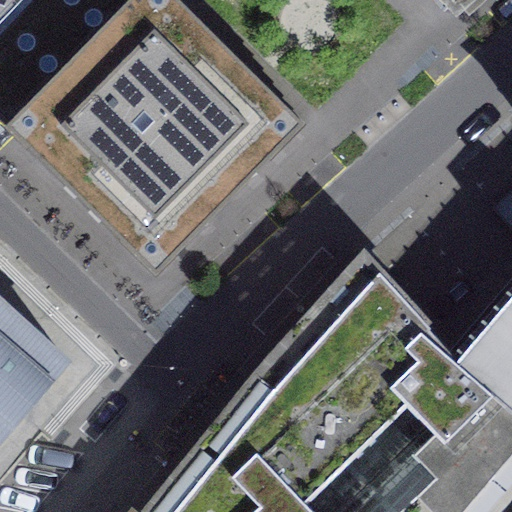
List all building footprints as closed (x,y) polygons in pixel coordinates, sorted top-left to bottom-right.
[(0,0),(0,33),(31,0),(0,0)] [(31,0),(0,33),(0,118),(8,127),(6,128),(157,275),(303,126),(175,0),(31,0)] [(315,316),(260,375),(392,511),(489,511),(492,509),(511,486),(511,410),(451,358),(454,355),(367,259),(315,316)] [(511,410),(511,288),(454,355),(451,358),(511,410)] [(0,300),(0,444),(69,363),(0,300)] [(392,511),(260,375),(148,511),(392,511)]
